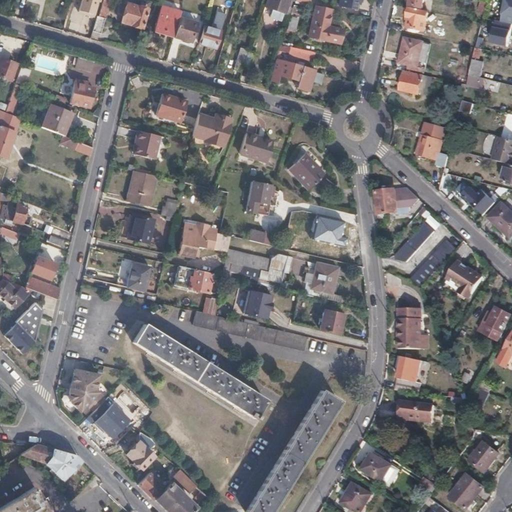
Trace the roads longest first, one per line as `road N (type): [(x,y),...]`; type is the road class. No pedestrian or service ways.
road 1 (residential): [(36,405),(121,58)]
road 2 (residential): [(376,372),(379,283),(356,147)]
road 3 (residential): [(337,123),(121,58)]
road 4 (residential): [(370,141),(511,273)]
road 5 (residential): [(323,359),(143,318)]
road 6 (residential): [(295,410),(143,318)]
road 7 (residential): [(305,511),(364,416),(376,372)]
road 8 (residential): [(51,418),(147,511)]
road 9 (residential): [(121,58),(0,20)]
